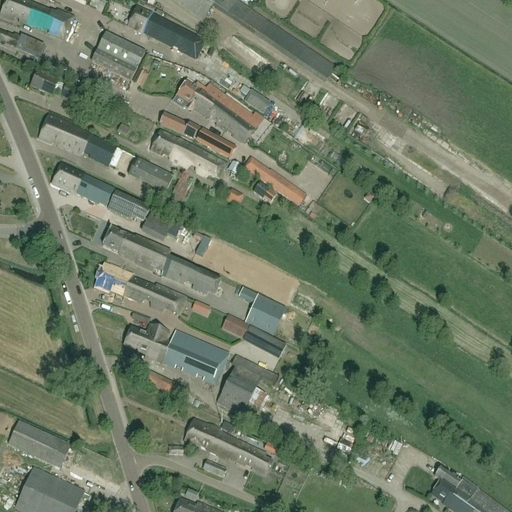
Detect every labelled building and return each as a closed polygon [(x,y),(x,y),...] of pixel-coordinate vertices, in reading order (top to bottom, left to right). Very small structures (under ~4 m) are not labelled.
[(6,0),(0,15),(0,16),(13,22),(15,18),(19,20),(19,22),(42,31),(44,29),(49,32),(48,34),(65,41),(74,18),(57,11),(56,14),(52,12),(51,11),(30,3),(27,0),(6,0)] [(170,0),(203,22),(211,10),(295,66),(325,86),(337,69),(235,0),(170,0)] [(155,16),(137,8),(127,28),(143,35),(143,34),(172,48),(174,46),(179,49),(179,52),(197,59),(205,42),(161,19),(163,14),(157,11),(155,16)] [(13,37),(0,31),(0,42),(15,49),(21,37),(14,35),(13,37)] [(131,82),(145,53),(106,34),(91,63),(131,82)] [(17,53),(42,59),(45,47),(20,40),(17,53)] [(58,84),(59,83),(38,73),(31,87),(52,97),(54,92),(58,84)] [(195,87),(187,82),(177,97),(194,109),(194,111),(210,122),(213,122),(216,124),(216,126),(227,134),(228,132),(232,136),(232,137),(243,145),(245,146),(264,119),(255,113),(252,117),(210,86),(206,91),(197,84),(195,87)] [(64,93),(62,97),(62,98),(76,104),(82,92),(67,86),(64,93)] [(243,87),(240,92),(246,96),(250,91),(243,87)] [(266,116),(272,106),(249,94),(244,105),(266,116)] [(105,105),(86,95),(82,103),(101,112),(105,105)] [(49,116),(39,140),(51,145),(51,143),(59,147),(81,156),(83,154),(90,156),(89,159),(108,168),(110,165),(117,149),(49,116)] [(164,116),(159,125),(194,140),(199,130),(191,126),(189,125),(188,127),(164,116)] [(356,128),(354,133),(361,137),(364,132),(356,128)] [(199,130),(194,140),(229,159),(234,149),(199,130)] [(219,179),(226,165),(188,145),(160,132),(150,152),(188,170),(190,166),(196,169),(196,172),(207,178),(209,176),(219,179)] [(233,162),(228,171),(236,177),(242,168),(233,162)] [(108,211),(116,190),(61,165),(52,185),(69,194),(70,192),(75,195),(75,196),(99,207),(102,205),(107,207),(107,210),(108,211)] [(271,171),(263,182),(299,208),(307,196),(271,171)] [(192,185),(180,179),(180,180),(177,186),(173,194),(184,199),(192,185)] [(270,204),(277,196),(261,184),(253,193),(263,200),(264,199),(270,204)] [(137,203),(116,193),(108,211),(130,221),(137,203)] [(236,208),(238,202),(227,198),(225,203),(236,208)] [(346,236),(350,228),(345,226),(341,234),(346,236)] [(135,238),(111,228),(103,246),(122,255),(121,257),(136,264),(154,273),(155,269),(163,272),(161,276),(183,286),(184,285),(186,283),(194,286),(192,290),(206,296),(208,293),(214,296),(221,281),(199,271),(199,272),(169,258),(171,252),(135,237),(135,238)] [(192,240),(200,243),(203,238),(195,234),(192,240)] [(156,288),(134,279),(134,278),(104,265),(95,288),(109,294),(112,290),(117,292),(117,293),(143,303),(145,301),(151,303),(151,308),(162,313),(166,310),(180,315),(186,299),(157,285),(156,288)] [(286,309),(243,289),(238,298),(254,305),(245,323),(274,336),(286,309)] [(192,311),(207,318),(210,310),(196,303),(192,311)] [(240,323),(228,318),(223,329),(243,340),(249,327),(240,323)] [(167,342),(170,334),(150,326),(147,334),(131,328),(124,346),(146,356),(146,358),(173,369),(175,365),(181,368),(179,373),(196,380),(198,375),(205,378),(202,383),(217,388),(231,355),(176,332),(171,343),(167,342)] [(235,369),(217,405),(241,418),(260,382),(235,369)] [(154,375),(150,384),(151,385),(157,387),(161,379),(154,375)] [(175,386),(171,395),(185,402),(190,393),(175,386)] [(338,427),(342,419),(337,417),(340,411),(334,409),(328,423),(338,427)] [(230,461),(238,442),(224,435),(215,428),(209,426),(205,426),(194,421),(184,442),(200,450),(201,447),(207,449),(207,452),(228,462),(229,461),(230,461)] [(235,428),(224,422),(220,431),(231,436),(235,428)] [(60,469),(70,447),(19,423),(9,446),(60,469)] [(238,442),(230,461),(235,463),(244,468),(247,465),(253,467),(252,471),(265,477),(272,462),(265,458),(266,455),(238,442)] [(169,447),(168,456),(177,456),(177,455),(183,455),(183,448),(175,448),(175,447),(169,447)] [(286,463),(290,454),(281,450),(277,458),(286,463)] [(223,479),(226,471),(207,462),(203,471),(223,479)] [(19,511),(75,511),(84,492),(34,469),(15,510),(19,511)] [(461,482),(441,469),(434,479),(439,482),(430,496),(443,505),(442,506),(447,510),(447,511),(448,511),(507,511),(463,479),(461,482)] [(194,502),(197,495),(187,491),(184,498),(194,502)] [(197,508),(180,500),(174,511),(216,511),(198,504),(197,508)]
